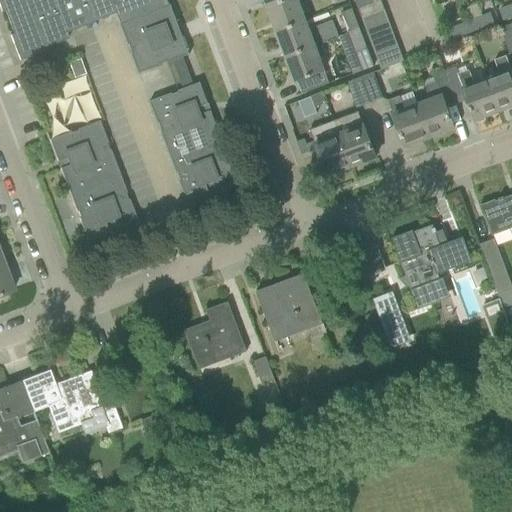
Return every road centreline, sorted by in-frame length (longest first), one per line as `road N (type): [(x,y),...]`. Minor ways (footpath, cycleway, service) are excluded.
road 1 (residential): [(67,313),(305,227)]
road 2 (residential): [(305,227),(219,0)]
road 3 (residential): [(305,227),(511,147)]
road 4 (residential): [(67,313),(0,132)]
